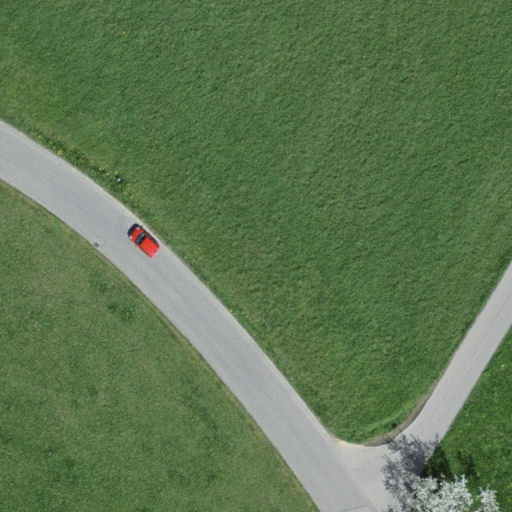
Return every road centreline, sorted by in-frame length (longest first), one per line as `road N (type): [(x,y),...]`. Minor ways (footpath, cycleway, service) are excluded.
road 1 (unclassified): [(0,145),(59,184),(155,268),(351,500)]
road 2 (unclassified): [(511,290),(436,415),(351,500)]
